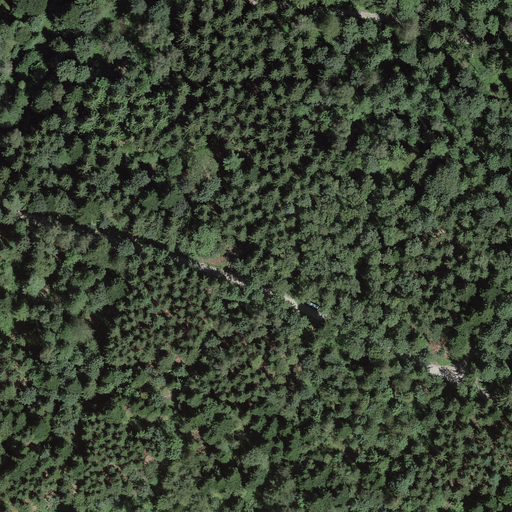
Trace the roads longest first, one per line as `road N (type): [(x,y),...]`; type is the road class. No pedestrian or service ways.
road 1 (track): [(511,402),(228,272),(0,199)]
road 2 (track): [(511,54),(400,20),(241,0)]
